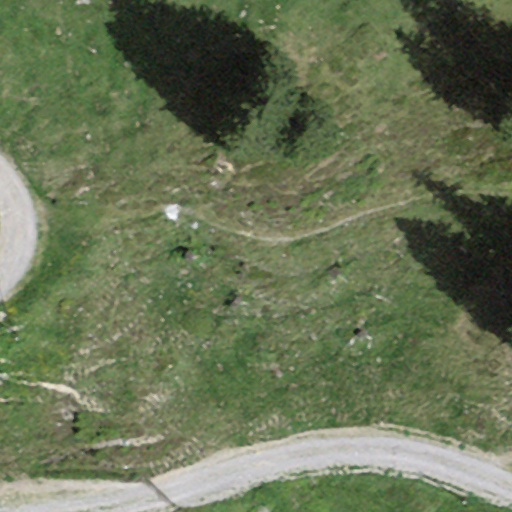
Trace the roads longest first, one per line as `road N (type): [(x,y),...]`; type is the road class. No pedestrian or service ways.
road 1 (track): [(511,484),(361,440),(292,450),(197,483),(2,511)]
road 2 (track): [(0,282),(19,251),(22,211),(0,168)]
